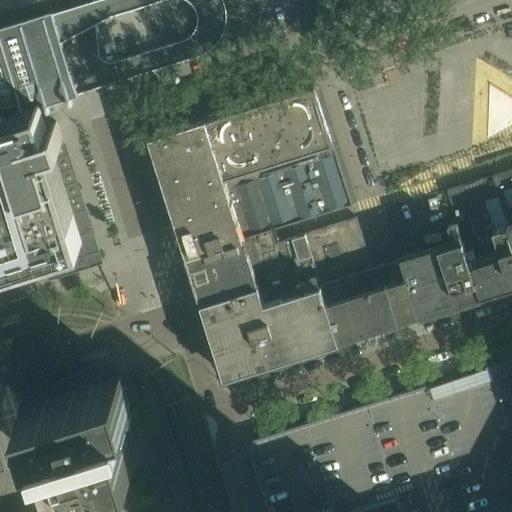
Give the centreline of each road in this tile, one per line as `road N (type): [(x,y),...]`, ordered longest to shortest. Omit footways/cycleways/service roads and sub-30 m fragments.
road 1 (residential): [(168,323),(114,158),(114,133),(510,0)]
road 2 (residential): [(237,406),(511,320)]
road 3 (unknown): [(377,42),(423,125),(460,125),(511,108)]
road 4 (residential): [(168,323),(0,373)]
road 5 (residential): [(237,406),(210,400),(187,336),(168,323)]
